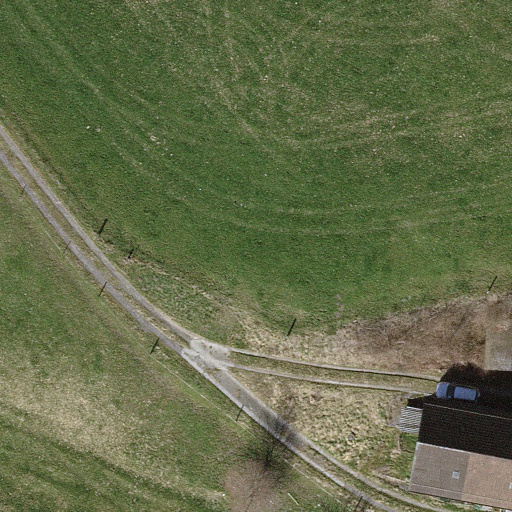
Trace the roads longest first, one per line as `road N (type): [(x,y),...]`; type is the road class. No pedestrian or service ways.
road 1 (track): [(389,502),(182,350),(104,276),(0,139)]
road 2 (track): [(182,350),(511,399)]
